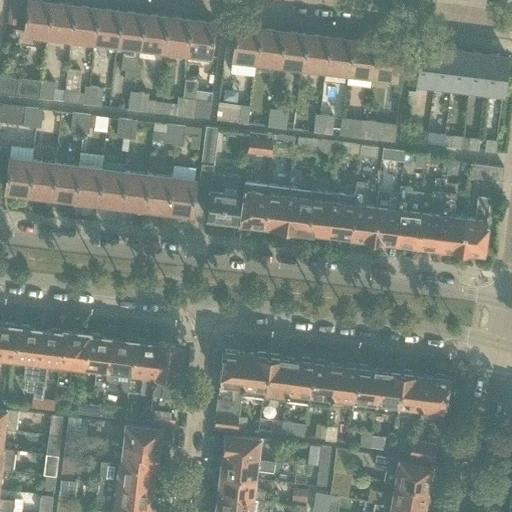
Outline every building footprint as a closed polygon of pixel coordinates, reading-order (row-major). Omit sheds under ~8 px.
[(9,0),(7,23),(14,24),(17,8),(22,9),(23,0),(9,0)] [(24,32),(46,35),(50,2),(35,0),(26,0),(23,33),(24,33),(24,32)] [(46,35),(70,38),(74,5),(50,2),(46,35)] [(70,38),(93,40),(97,8),(74,5),(70,38)] [(93,40),(115,43),(119,10),(97,8),(93,40)] [(119,10),(115,43),(131,45),(130,54),(122,53),(120,68),(125,69),(124,79),(136,80),(140,46),(144,14),(119,10)] [(166,16),(144,14),(140,46),(162,49),(166,16)] [(189,19),(166,16),(162,49),(185,52),(189,19)] [(213,22),(189,19),(185,52),(208,55),(208,56),(209,56),(213,22)] [(235,25),(229,72),(253,75),(255,63),(259,28),(235,25)] [(255,63),(279,66),(283,31),(259,28),(255,63)] [(279,66),(302,69),(306,34),(283,31),(279,66)] [(302,69),(326,72),(330,37),(306,34),(302,69)] [(326,72),(348,74),(353,40),(330,37),(326,72)] [(348,74),(371,77),(376,43),(353,40),(348,74)] [(376,43),(371,77),(394,80),(396,65),(398,45),(376,43)] [(418,68),(416,81),(420,81),(428,82),(434,83),(438,50),(420,48),(418,68)] [(455,52),(438,50),(434,83),(450,85),(455,52)] [(471,55),(455,52),(450,85),(467,87),(471,55)] [(488,57),(471,55),(467,87),(484,89),(488,57)] [(506,59),(488,57),(484,89),(502,92),(506,59)] [(0,76),(0,93),(38,98),(40,81),(0,76)] [(38,98),(52,100),(54,82),(40,81),(38,98)] [(88,87),(86,104),(100,106),(102,89),(88,87)] [(62,101),(62,102),(76,103),(78,92),(64,91),(62,101)] [(135,92),(133,110),(146,111),(147,94),(135,92)] [(182,98),(180,116),(193,118),(195,98),(182,97),(182,98)] [(154,101),(153,113),(168,115),(170,103),(154,101)] [(218,102),(215,119),(247,123),(249,106),(218,102)] [(0,104),(0,122),(40,127),(42,110),(0,104)] [(271,126),(271,127),(286,129),(286,128),(288,110),(274,109),(271,126)] [(72,113),(69,131),(81,133),(83,114),(72,113)] [(83,114),(81,133),(88,133),(90,115),(83,114)] [(320,114),(318,132),(331,134),(333,116),(320,114)] [(340,117),(338,135),(351,136),(353,119),(340,117)] [(117,118),(115,137),(122,138),(128,139),(130,120),(117,118)] [(353,119),(351,136),(364,138),(366,120),(353,119)] [(130,120),(128,139),(134,139),(136,121),(130,120)] [(366,120),(364,138),(394,141),(396,124),(366,120)] [(165,124),(163,143),(174,144),(176,125),(165,124)] [(176,125),(174,144),(181,145),(183,126),(176,125)] [(200,163),(196,199),(208,200),(208,194),(211,178),(211,173),(212,165),(216,127),(204,126),(200,163)] [(418,131),(417,142),(426,143),(427,131),(418,131)] [(273,135),(249,132),(247,152),(271,155),(273,135)] [(433,145),(443,146),(444,134),(434,133),(433,145)] [(452,135),(450,147),(460,148),(461,136),(452,135)] [(298,137),(296,150),(315,152),(316,139),(298,137)] [(469,137),(468,149),(476,150),(478,138),(469,137)] [(315,152),(337,154),(339,142),(316,139),(315,152)] [(485,139),(484,151),(494,153),(496,140),(485,139)] [(337,154),(358,157),(358,156),(360,145),(339,142),(337,154)] [(360,145),(358,156),(375,158),(377,146),(360,145)] [(4,191),(27,193),(32,161),(9,158),(9,157),(8,157),(4,191)] [(27,193),(50,196),(54,163),(32,161),(27,193)] [(50,196),(73,199),(77,166),(54,163),(50,196)] [(467,177),(501,181),(502,167),(469,163),(467,177)] [(73,199),(96,202),(100,169),(77,166),(73,199)] [(96,202),(120,205),(124,172),(100,169),(96,202)] [(120,205),(143,208),(147,175),(124,172),(120,205)] [(207,202),(205,219),(210,219),(209,223),(229,226),(229,222),(233,222),(237,192),(239,176),(211,173),(211,178),(208,194),(208,200),(207,202)] [(382,240),(393,241),(400,185),(401,175),(390,174),(387,206),(375,204),(370,240),(381,241),(382,240)] [(143,208),(166,211),(170,178),(147,175),(143,208)] [(435,177),(433,189),(445,191),(446,182),(446,179),(435,177)] [(170,178),(166,211),(190,214),(194,180),(193,180),(193,181),(170,178)] [(361,239),(370,240),(375,204),(364,203),(367,182),(355,180),(354,194),(349,236),(360,237),(361,239)] [(250,226),(261,227),(266,184),(243,181),(238,222),(249,224),(250,226)] [(446,182),(445,191),(457,192),(458,183),(446,182)] [(273,227),(283,228),(288,186),(266,184),(261,227),(271,228),(273,227)] [(416,246),(420,210),(422,191),(411,190),(412,187),(400,185),(393,241),(403,242),(405,244),(416,246)] [(295,231),(305,232),(310,189),(288,186),(283,228),(294,229),(295,231)] [(316,232),(328,233),(333,192),(310,189),(305,232),(314,233),(316,232)] [(427,245),(438,247),(442,213),(445,191),(433,189),(431,211),(420,210),(416,246),(424,247),(427,245)] [(442,213),(438,247),(447,248),(449,250),(459,251),(464,215),(454,214),(454,211),(457,192),(445,191),(442,213)] [(347,236),(349,236),(354,194),(333,192),(328,233),(337,234),(338,236),(345,237),(347,236)] [(464,215),(459,251),(469,252),(471,251),(482,252),(489,196),(477,195),(475,217),(464,215)] [(0,358),(13,360),(17,326),(14,325),(12,323),(5,322),(3,324),(0,323),(0,358)] [(25,378),(34,380),(40,328),(29,327),(28,325),(21,324),(19,326),(17,326),(13,360),(25,361),(23,378),(25,378)] [(40,328),(34,380),(44,381),(46,364),(59,365),(64,329),(52,328),(50,330),(40,328)] [(71,367),(82,368),(87,332),(64,329),(59,365),(57,382),(69,384),(71,367)] [(94,387),(104,388),(104,387),(110,337),(100,335),(98,334),(87,332),(82,368),(96,370),(94,387)] [(104,387),(127,390),(133,339),(131,339),(130,337),(123,336),(121,338),(110,337),(104,387)] [(133,339),(129,374),(142,376),(141,384),(140,392),(140,393),(150,394),(152,377),(157,342),(147,341),(145,339),(143,339),(138,338),(136,340),(133,339)] [(147,420),(147,421),(172,424),(176,395),(178,378),(182,349),(180,349),(177,345),(177,344),(157,342),(157,341),(157,342),(152,377),(150,394),(147,420)] [(222,348),(212,427),(232,430),(236,430),(238,414),(241,392),(240,392),(245,351),(244,351),(222,348)] [(259,353),(245,351),(240,392),(241,392),(262,395),(268,352),(261,351),(259,353)] [(274,353),(268,352),(262,395),(284,398),(290,357),(276,355),(274,353)] [(301,358),(290,357),(284,398),(306,401),(312,357),(303,356),(301,358)] [(323,359),(312,357),(306,401),(329,404),(334,362),(324,361),(323,359)] [(345,364),(334,362),(329,404),(351,406),(357,363),(347,362),(345,364)] [(373,409),(378,368),(368,367),(367,364),(357,363),(351,406),(373,409)] [(389,369),(378,368),(373,409),(395,412),(401,369),(392,367),(389,369)] [(412,370),(401,369),(395,412),(418,415),(423,373),(413,372),(412,370)] [(434,375),(423,373),(418,415),(441,418),(448,376),(445,376),(444,374),(437,373),(434,375)] [(25,378),(24,387),(26,391),(33,392),(34,380),(25,378)] [(89,403),(87,413),(101,415),(102,405),(89,403)] [(102,405),(101,415),(124,418),(125,408),(102,405)] [(0,407),(0,428),(4,429),(15,431),(18,410),(0,407)] [(125,408),(124,418),(133,419),(134,409),(125,408)] [(49,414),(47,434),(60,436),(62,416),(49,414)] [(67,416),(65,430),(78,432),(80,418),(67,416)] [(270,432),(280,433),(281,421),(271,420),(270,432)] [(281,421),(280,433),(291,435),(292,423),(281,421)] [(124,423),(121,443),(158,447),(160,428),(141,425),(124,423)] [(314,438),(324,439),(326,427),(316,425),(314,438)] [(324,439),(324,440),(335,441),(335,440),(337,428),(326,427),(324,439)] [(360,432),(359,445),(369,447),(369,446),(371,436),(370,436),(370,433),(360,432)] [(224,433),(221,454),(258,459),(261,438),(244,435),(224,433)] [(48,435),(45,455),(57,456),(60,436),(48,435)] [(371,436),(369,446),(382,448),(383,438),(371,436)] [(74,438),(64,437),(62,453),(72,454),(74,438)] [(400,439),(397,452),(408,454),(411,441),(400,439)] [(408,455),(433,460),(436,445),(411,440),(411,441),(408,454),(408,455)] [(158,447),(121,443),(119,464),(153,468),(155,468),(158,447)] [(320,445),(318,466),(327,467),(330,446),(320,445)] [(0,449),(0,470),(2,470),(12,472),(15,451),(4,450),(0,449)] [(221,454),(219,473),(256,478),(257,470),(272,472),(274,461),(271,460),(261,459),(258,459),(221,454)] [(383,479),(392,481),(428,488),(432,464),(376,454),(373,467),(385,469),(383,479)] [(44,455),(41,475),(45,476),(55,477),(57,456),(44,455)] [(334,459),(333,471),(345,473),(347,461),(334,459)] [(101,462),(99,482),(114,484),(151,488),(153,468),(119,464),(101,462)] [(318,466),(315,484),(325,485),(327,467),(318,466)] [(333,471),(328,494),(347,498),(351,474),(345,473),(333,471)] [(219,473),(216,494),(253,499),(265,500),(266,490),(254,489),(256,478),(219,473)] [(45,476),(43,490),(53,492),(55,477),(45,476)] [(59,478),(57,496),(74,498),(76,479),(59,478)] [(369,488),(367,500),(423,511),(425,500),(428,498),(429,493),(427,491),(428,488),(392,481),(390,492),(369,488)] [(114,484),(112,504),(148,508),(151,488),(114,484)] [(293,487),(291,501),(304,503),(306,489),(293,487)] [(40,494),(38,511),(50,511),(52,496),(40,494)] [(216,494),(214,511),(262,511),(264,500),(253,499),(216,494)] [(0,509),(21,511),(23,499),(23,498),(14,497),(13,499),(0,497),(0,509)] [(365,500),(362,511),(365,511),(423,511),(367,500),(365,500)] [(56,501),(54,511),(67,511),(69,503),(56,501)]
